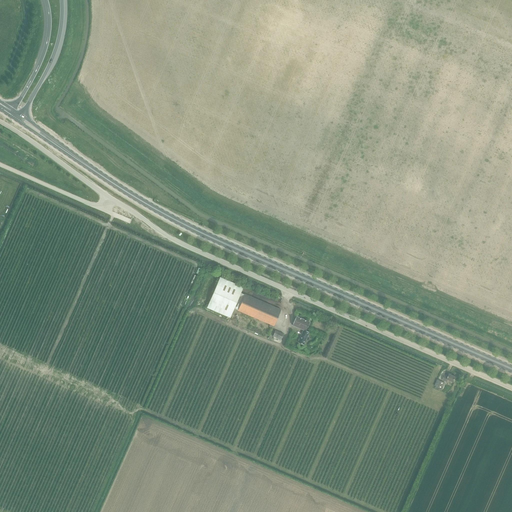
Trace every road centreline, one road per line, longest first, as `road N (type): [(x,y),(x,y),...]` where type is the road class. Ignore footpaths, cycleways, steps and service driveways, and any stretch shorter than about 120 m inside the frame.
road 1 (primary): [(83,162),(192,229),(511,369)]
road 2 (unclassified): [(511,387),(173,239),(106,192)]
road 3 (unclassified): [(106,192),(0,121)]
road 4 (motorway): [(20,118),(55,50),(61,0)]
road 5 (motorway): [(45,0),(43,52),(11,111)]
